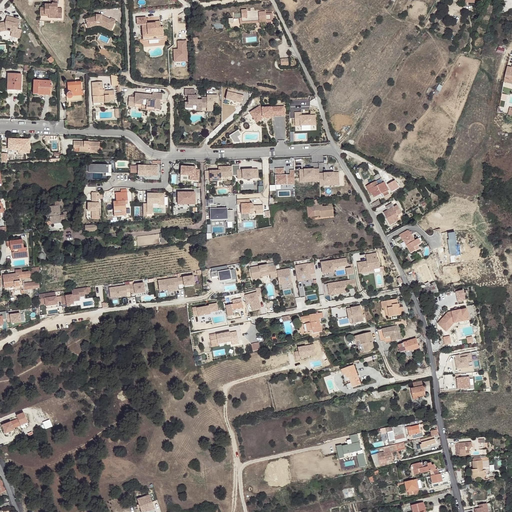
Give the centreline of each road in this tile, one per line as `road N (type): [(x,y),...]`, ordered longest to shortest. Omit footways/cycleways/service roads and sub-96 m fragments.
road 1 (residential): [(459,511),(421,313),(335,149)]
road 2 (residential): [(0,342),(81,314),(202,297),(218,284)]
road 3 (unknown): [(248,342),(256,327),(278,316),(410,290)]
road 4 (residential): [(0,126),(125,133),(146,152),(166,156)]
road 5 (residential): [(166,156),(335,149)]
